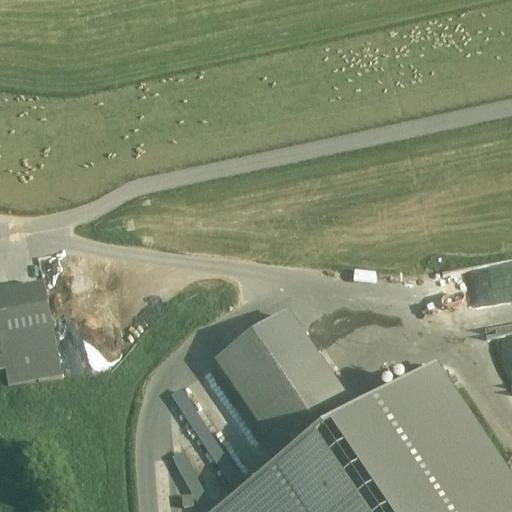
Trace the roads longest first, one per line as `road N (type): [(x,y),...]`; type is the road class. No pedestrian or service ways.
road 1 (track): [(0,230),(411,319),(511,416)]
road 2 (track): [(0,236),(91,216),(134,191),(511,114)]
road 3 (track): [(148,511),(138,444),(158,373),(269,284)]
